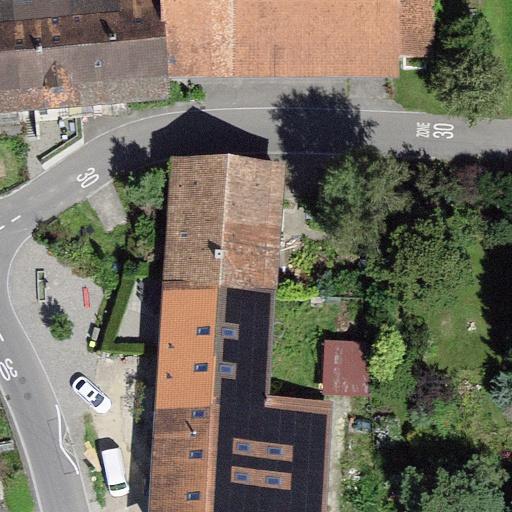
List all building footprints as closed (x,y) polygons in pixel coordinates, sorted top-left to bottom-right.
[(0,0),(0,110),(173,99),(172,77),(165,0),(0,0)] [(165,0),(172,77),(401,77),(402,57),(437,56),(436,0),(165,0)] [(238,160),(175,157),(162,403),(216,406),(217,388),(272,392),(284,163),(253,161),(238,160)] [(365,385),(362,339),(298,343),(301,389),(365,385)] [(216,406),(162,403),(152,511),(329,511),(335,401),(272,392),(217,388),(216,406)]
